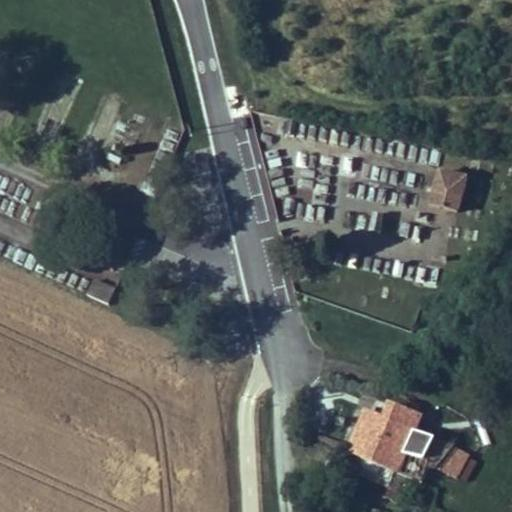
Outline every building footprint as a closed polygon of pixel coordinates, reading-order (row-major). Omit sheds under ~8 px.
[(428,205),(456,212),(464,179),(438,172),(428,205)] [(360,186),(359,199),(384,202),(385,189),(360,186)] [(379,233),(381,217),(354,214),(352,231),(379,233)] [(413,283),(434,285),(435,271),(414,269),(413,283)] [(85,295),(107,304),(113,289),(92,280),(85,295)] [(402,410),(413,415),(418,405),(406,399),(402,410)] [(404,454),(413,433),(391,424),(364,412),(356,433),(404,454)] [(394,417),(391,424),(413,433),(416,427),(394,417)] [(395,474),(402,457),(404,454),(356,433),(347,454),(395,474)] [(457,475),(467,457),(468,454),(449,446),(444,444),(429,438),(413,433),(404,454),(402,457),(420,460),(457,475)] [(449,446),(468,454),(471,447),(453,439),(449,446)] [(467,457),(457,475),(467,479),(476,461),(467,457)]
